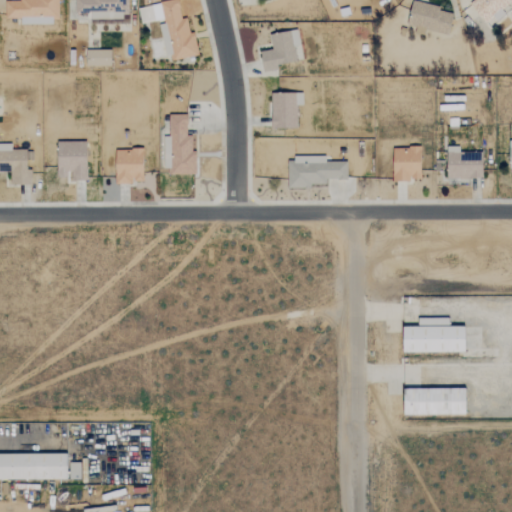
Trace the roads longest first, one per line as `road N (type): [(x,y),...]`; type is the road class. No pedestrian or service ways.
road 1 (residential): [(355,511),(354,211)]
road 2 (residential): [(235,209),(511,211)]
road 3 (residential): [(0,213),(235,209)]
road 4 (residential): [(235,209),(226,50),(213,0)]
